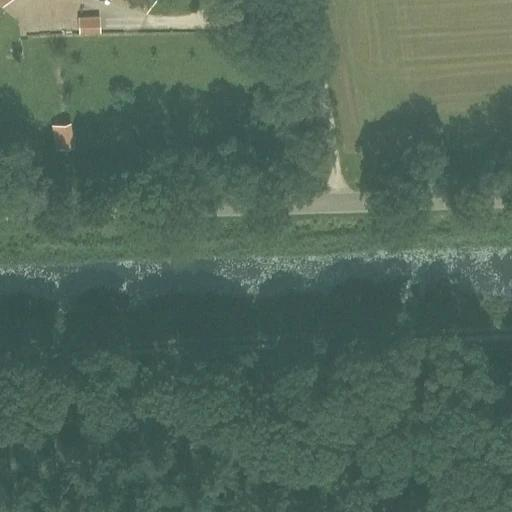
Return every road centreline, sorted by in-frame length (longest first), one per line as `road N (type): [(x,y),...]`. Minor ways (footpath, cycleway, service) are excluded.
road 1 (unclassified): [(0,213),(511,198)]
road 2 (track): [(122,350),(238,409),(184,511)]
